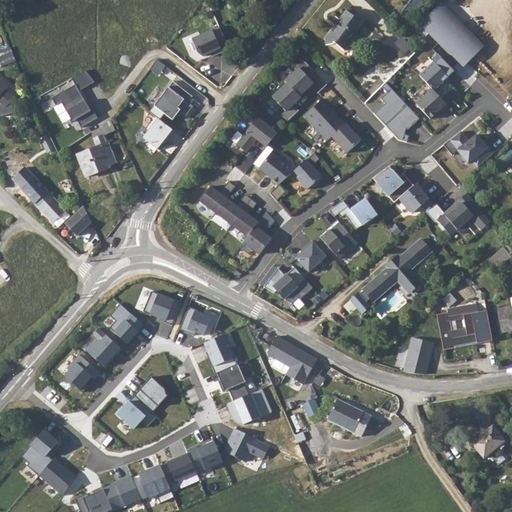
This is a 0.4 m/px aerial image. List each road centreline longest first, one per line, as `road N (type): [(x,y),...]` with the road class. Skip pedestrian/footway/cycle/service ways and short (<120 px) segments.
road 1 (unclassified): [(139,259),(137,237),(153,199),(305,0)]
road 2 (residential): [(235,298),(379,376),(434,387),(511,378)]
road 3 (residential): [(77,427),(116,459),(155,446),(206,413),(178,352),(154,343)]
road 4 (unknown): [(311,343),(383,263),(433,227)]
road 5 (residential): [(99,283),(0,190)]
road 6 (residential): [(291,231),(396,151)]
road 7 (unclassified): [(20,380),(99,283)]
road 8 (residential): [(396,151),(313,58)]
